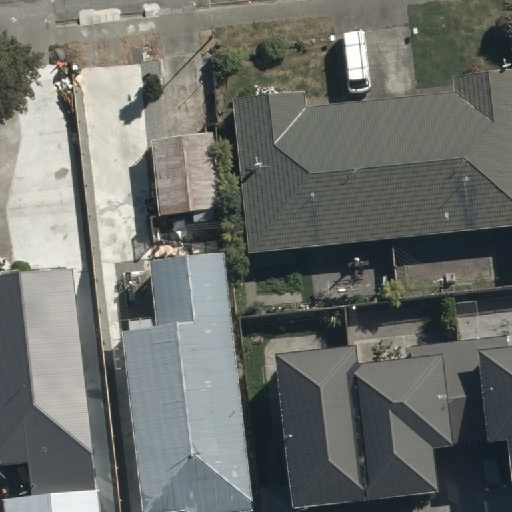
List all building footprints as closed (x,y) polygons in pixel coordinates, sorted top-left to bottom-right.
[(293,99),(225,106),(240,256),(508,230),(493,78),(442,83),(444,103),(295,117),(293,99)] [(511,114),(499,116),(511,247),(511,114)] [(152,137),(157,215),(222,211),(216,132),(152,137)] [(154,340),(117,344),(138,511),(246,511),(215,266),(146,275),(154,340)] [(69,284),(0,290),(0,480),(88,472),(69,284)] [(343,367),(269,374),(281,511),(356,511),(344,383),(343,367)] [(511,367),(468,372),(476,461),(497,459),(501,500),(511,499),(511,367)] [(432,375),(344,383),(356,511),(399,511),(427,509),(423,467),(440,466),(432,375)] [(97,511),(95,490),(3,500),(3,511),(97,511)]
